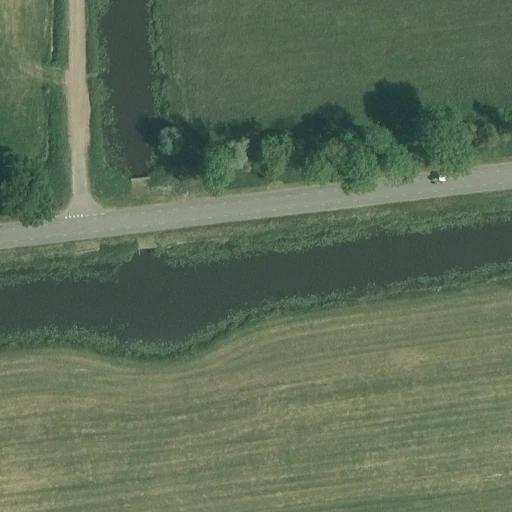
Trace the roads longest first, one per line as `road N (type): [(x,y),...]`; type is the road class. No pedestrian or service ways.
road 1 (tertiary): [(0,237),(511,174)]
road 2 (track): [(84,227),(74,0)]
